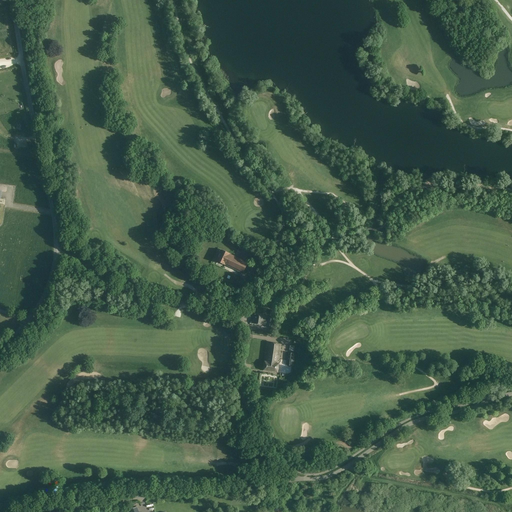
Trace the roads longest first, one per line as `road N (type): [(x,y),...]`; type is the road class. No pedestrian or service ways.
road 1 (unclassified): [(294,480),(246,404),(247,328),(239,318),(111,284),(77,258),(55,253)]
road 2 (unclassified): [(55,253),(12,0)]
road 3 (unclassified): [(511,394),(413,422),(326,478),(294,480)]
road 4 (unclassified): [(294,480),(64,511)]
